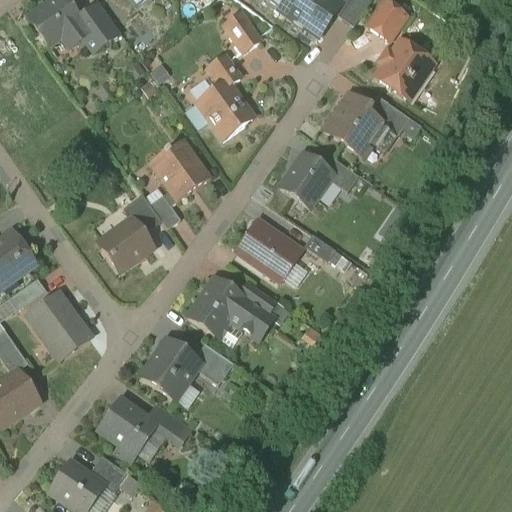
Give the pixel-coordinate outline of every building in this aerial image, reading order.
[(61,0),(59,0),(29,22),(49,50),(66,38),(75,49),(88,40),(89,39),(78,24),(61,0)] [(339,10),(324,0),(289,0),(279,14),(300,28),(301,27),(319,40),(339,10)] [(370,0),(352,0),(338,21),(353,32),(374,2),(370,0)] [(409,24),(385,7),(367,33),(391,50),(409,24)] [(99,9),(78,24),(89,39),(88,40),(98,54),(120,38),(99,9)] [(240,19),(224,30),(244,58),(260,46),(240,19)] [(432,68),(400,46),(391,59),(387,56),(380,67),(384,70),(375,82),(403,101),(413,86),(418,89),(432,68)] [(220,91),(213,96),(204,85),(189,95),(198,107),(196,108),(223,145),(253,123),(230,91),(240,83),(224,62),(208,74),(220,91)] [(379,120),(352,101),(337,122),(332,119),(323,131),(344,146),(342,148),(361,160),(369,149),(382,130),(383,129),(375,124),(379,120)] [(410,123),(387,108),(379,120),(375,124),(383,129),(382,130),(396,141),(397,141),(402,135),(410,123)] [(421,132),(410,123),(402,135),(414,143),(421,132)] [(396,141),(382,130),(369,149),(384,159),(396,141)] [(183,145),(148,171),(175,209),(211,183),(183,145)] [(326,175),(303,159),(280,192),(309,213),(329,185),(333,180),(326,175)] [(359,181),(334,164),(326,175),(333,180),(329,185),(347,197),(359,181)] [(150,210),(142,200),(122,214),(130,225),(131,224),(143,239),(161,226),(150,210)] [(180,225),(163,201),(150,210),(161,226),(167,234),(180,225)] [(130,225),(98,248),(119,277),(152,253),(143,239),(131,224),(130,225)] [(302,256),(257,225),(235,257),(280,288),(302,256)] [(13,239),(2,247),(1,245),(0,245),(0,287),(3,291),(34,269),(26,257),(26,255),(22,248),(19,248),(13,239)] [(335,256),(312,240),(304,252),(327,268),(335,256)] [(37,284),(8,305),(16,316),(46,296),(37,284)] [(214,284),(187,322),(219,343),(216,340),(225,326),(229,329),(241,311),(245,305),(241,303),(214,284)] [(277,307),(251,289),(241,303),(245,305),(241,311),(263,327),(267,321),(277,307)] [(90,343),(58,299),(27,321),(59,365),(90,343)] [(263,327),(241,311),(229,329),(225,326),(216,340),(219,343),(222,345),(232,352),(242,337),(234,332),(235,332),(238,331),(258,345),(272,325),(267,321),(263,327)] [(4,336),(0,338),(0,364),(8,376),(14,373),(25,365),(4,336)] [(194,364),(167,345),(141,382),(174,405),(195,375),(200,368),(194,364)] [(233,369),(204,349),(194,364),(200,368),(195,375),(218,391),(233,369)] [(11,381),(0,388),(0,431),(1,433),(38,407),(14,373),(8,376),(11,381)] [(147,425),(121,407),(121,405),(120,404),(98,436),(99,437),(100,435),(121,450),(116,457),(130,466),(154,432),(174,445),(186,428),(158,409),(147,425)] [(127,480),(101,461),(88,480),(104,491),(104,492),(114,499),(127,480)] [(88,480),(70,467),(49,497),(70,511),(89,511),(104,492),(104,491),(88,480)]
